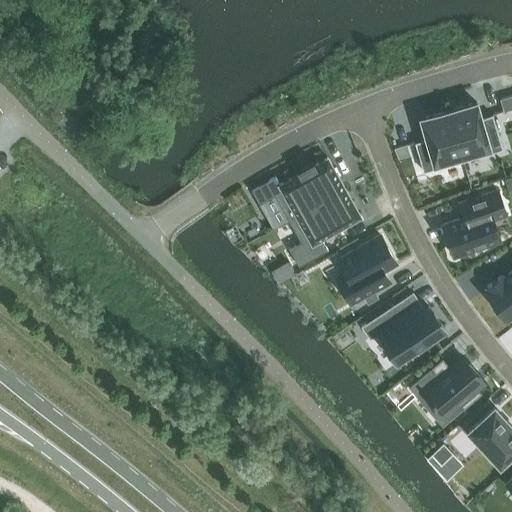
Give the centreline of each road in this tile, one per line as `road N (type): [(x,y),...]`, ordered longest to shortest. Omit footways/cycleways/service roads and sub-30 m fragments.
road 1 (residential): [(370,106),(409,225),(436,276),(511,374)]
road 2 (residential): [(146,237),(292,138),(370,106)]
road 3 (primary): [(170,511),(0,374)]
road 4 (primary): [(0,414),(128,511)]
road 5 (residential): [(370,106),(511,63)]
